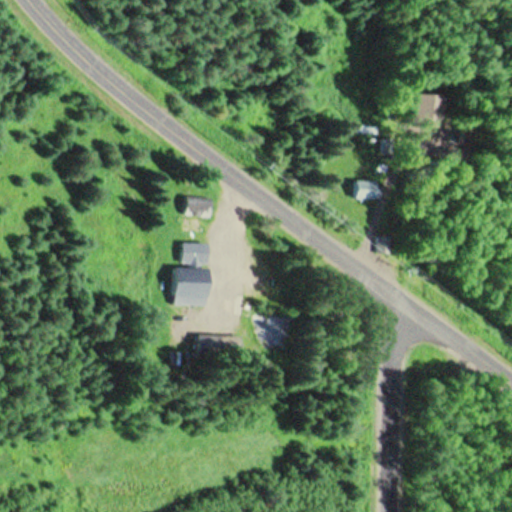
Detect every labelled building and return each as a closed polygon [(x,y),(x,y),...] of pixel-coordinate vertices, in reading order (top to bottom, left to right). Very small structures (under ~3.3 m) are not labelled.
[(378,200),(378,181),(352,181),(352,200),(378,200)] [(209,217),(211,199),(185,196),(183,215),(209,217)] [(389,254),(389,237),(376,237),(376,254),(389,254)] [(180,265),(205,265),(205,244),(180,244),(180,265)] [(169,306),(203,306),(203,268),(169,268),(169,306)]
